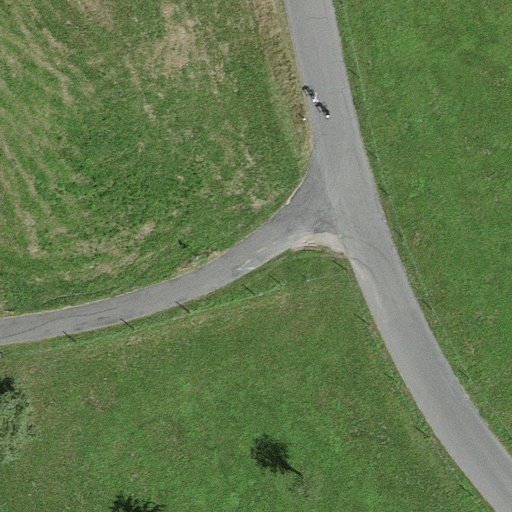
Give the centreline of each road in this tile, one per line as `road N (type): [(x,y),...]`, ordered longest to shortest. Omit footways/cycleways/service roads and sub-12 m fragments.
road 1 (tertiary): [(313,0),(347,190),(438,412),(511,493)]
road 2 (track): [(347,190),(206,280),(59,324),(0,331)]
